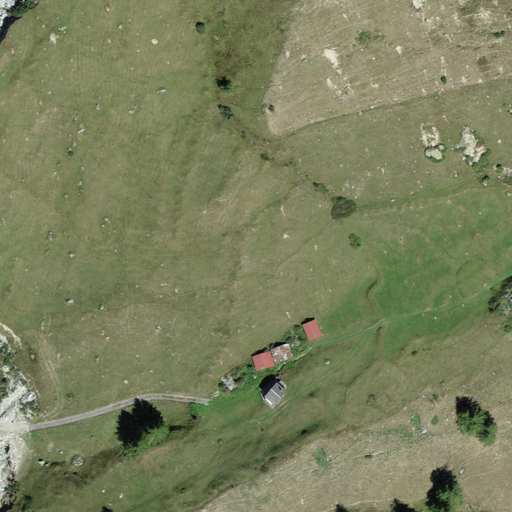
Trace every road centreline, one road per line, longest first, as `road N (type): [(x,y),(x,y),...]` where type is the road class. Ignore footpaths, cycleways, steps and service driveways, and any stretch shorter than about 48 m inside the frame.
road 1 (track): [(207,413),(202,490),(210,501),(259,506),(338,497),(415,508),(511,470)]
road 2 (track): [(207,413),(247,423),(270,416),(355,352),(376,324),(452,306),(511,273)]
road 3 (track): [(24,427),(153,396),(190,400),(207,413)]
